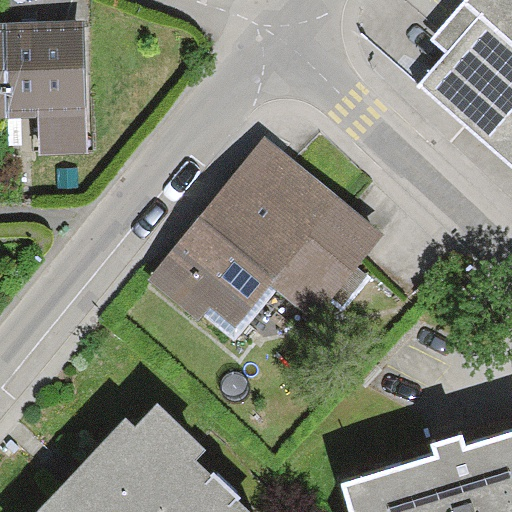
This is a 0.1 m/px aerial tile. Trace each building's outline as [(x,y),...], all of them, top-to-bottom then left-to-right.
[(511,167),(511,0),(466,0),(431,40),(445,51),(416,85),(511,167)] [(89,19),(0,20),(0,106),(92,103),(89,19)] [(265,157),(254,158),(158,276),(198,308),(196,310),(234,340),(277,288),(265,278),(268,275),(313,310),(374,235),(276,156),(265,157)] [(170,389),(46,511),(285,511),(221,454),(229,442),(170,389)] [(443,447),(356,474),(369,511),(511,511),(511,429),(475,439),(470,427),(440,436),(443,447)]
